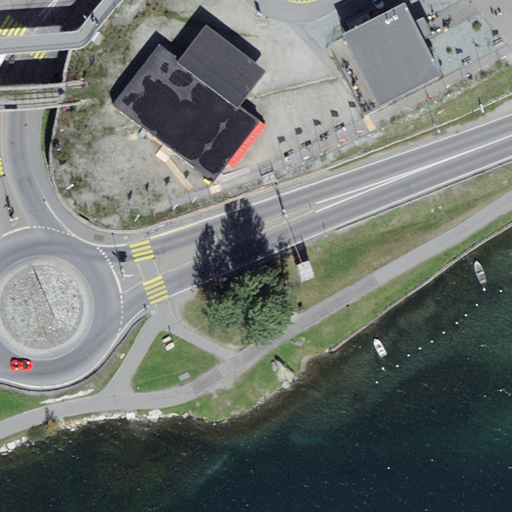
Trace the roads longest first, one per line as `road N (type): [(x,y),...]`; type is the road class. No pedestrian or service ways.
road 1 (primary): [(100,337),(156,290),(320,222),(432,164)]
road 2 (primary): [(432,164),(143,250),(113,257),(78,252)]
road 3 (secondary): [(54,243),(19,167),(15,123),(26,76),(67,0)]
